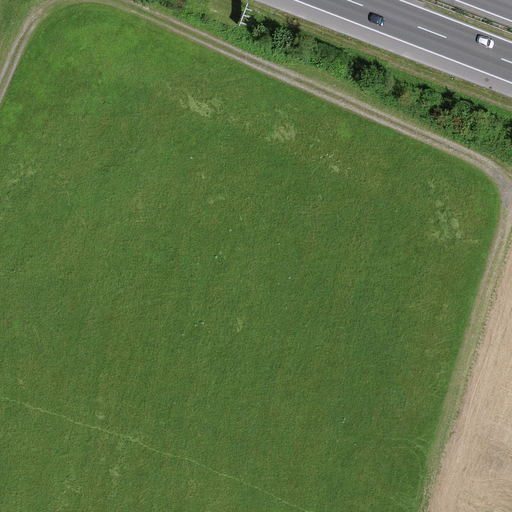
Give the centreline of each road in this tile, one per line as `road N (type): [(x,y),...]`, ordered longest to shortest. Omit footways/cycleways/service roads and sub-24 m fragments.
road 1 (track): [(120,0),(490,169),(506,212),(418,480)]
road 2 (motorway): [(348,0),(511,63)]
